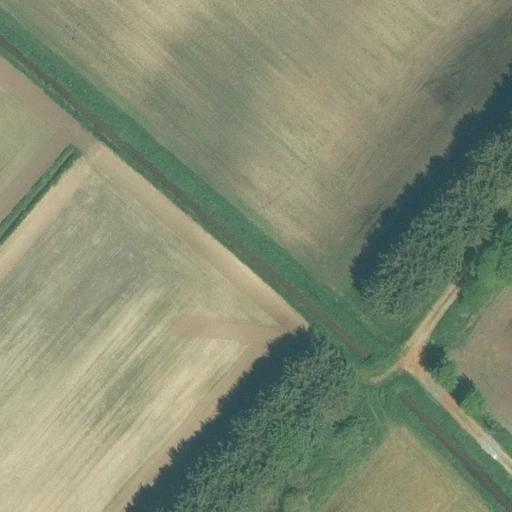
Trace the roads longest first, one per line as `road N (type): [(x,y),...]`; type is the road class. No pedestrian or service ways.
road 1 (track): [(511,224),(408,343),(380,340),(354,316)]
road 2 (track): [(408,343),(398,357),(511,481)]
